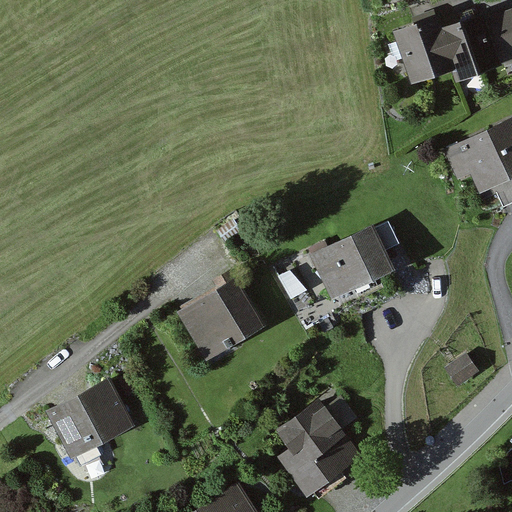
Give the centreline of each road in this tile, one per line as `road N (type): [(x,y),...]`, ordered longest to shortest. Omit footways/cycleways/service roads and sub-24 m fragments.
road 1 (residential): [(0,424),(205,258)]
road 2 (residential): [(385,511),(511,392)]
